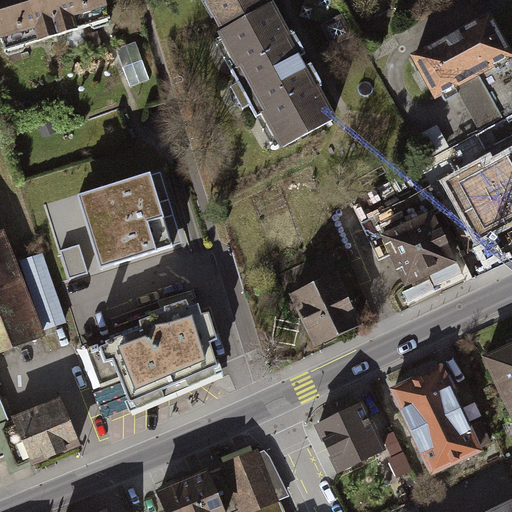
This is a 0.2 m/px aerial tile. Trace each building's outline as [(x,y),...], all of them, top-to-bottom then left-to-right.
[(0,0),(0,47),(2,56),(110,23),(103,0),(0,0)] [(200,0),(220,36),(271,9),(266,0),(200,0)] [(261,119),(281,156),(337,125),(274,7),(271,9),(220,36),(217,38),(237,73),(232,76),(256,122),(261,119)] [(343,15),(321,27),(333,49),(355,37),(343,15)] [(511,50),(492,15),(411,60),(436,105),(458,93),(511,63),(511,50)] [(136,43),(118,50),(132,88),(150,81),(136,43)] [(511,63),(458,93),(479,132),(511,114),(511,63)] [(173,240),(150,165),(78,187),(100,262),(173,240)] [(434,217),(443,213),(432,188),(362,225),(380,263),(389,259),(381,241),(434,216),(434,217)] [(434,216),(381,241),(389,259),(406,293),(459,268),(434,217),(434,216)] [(0,350),(43,334),(1,227),(0,227),(0,350)] [(79,243),(60,249),(70,278),(89,272),(79,243)] [(67,322),(42,253),(18,261),(42,330),(67,322)] [(338,276),(289,299),(315,353),(364,330),(338,276)] [(121,378),(132,408),(224,373),(212,341),(220,337),(209,307),(203,307),(199,297),(190,301),(186,295),(166,303),(166,308),(140,317),(142,324),(85,345),(100,386),(121,378)] [(511,346),(487,358),(511,411),(511,346)] [(442,362),(391,385),(432,475),(484,451),(442,362)] [(0,420),(9,416),(0,395),(0,455),(2,454),(0,449),(0,420)] [(59,395),(9,416),(30,464),(80,443),(59,395)] [(360,403),(317,422),(339,472),(382,453),(360,403)] [(30,464),(9,416),(0,420),(0,449),(2,454),(10,473),(30,464)] [(253,511),(278,501),(255,449),(221,463),(242,511),(253,511)] [(383,467),(389,484),(414,475),(408,458),(383,467)] [(224,511),(208,469),(156,489),(164,511),(224,511)] [(511,511),(511,500),(487,511),(511,511)]
